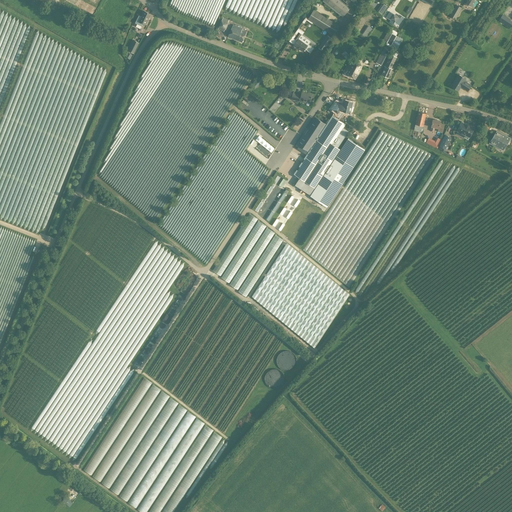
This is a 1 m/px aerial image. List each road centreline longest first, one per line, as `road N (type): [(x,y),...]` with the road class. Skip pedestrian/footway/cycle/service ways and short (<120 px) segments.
road 1 (unclassified): [(0,378),(60,220),(134,59),(162,21)]
road 2 (unclassified): [(511,124),(283,67),(162,21)]
